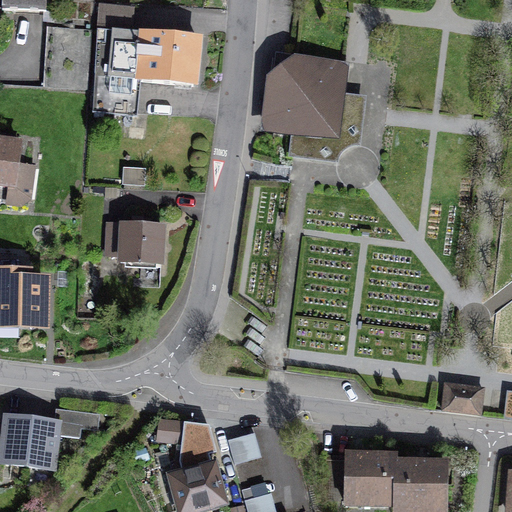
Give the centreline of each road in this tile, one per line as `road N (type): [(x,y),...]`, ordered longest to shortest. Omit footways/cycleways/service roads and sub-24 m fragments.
road 1 (residential): [(157,365),(177,347),(206,295),(234,0)]
road 2 (residential): [(494,431),(200,396),(157,365)]
road 3 (residential): [(0,372),(106,383),(157,365)]
